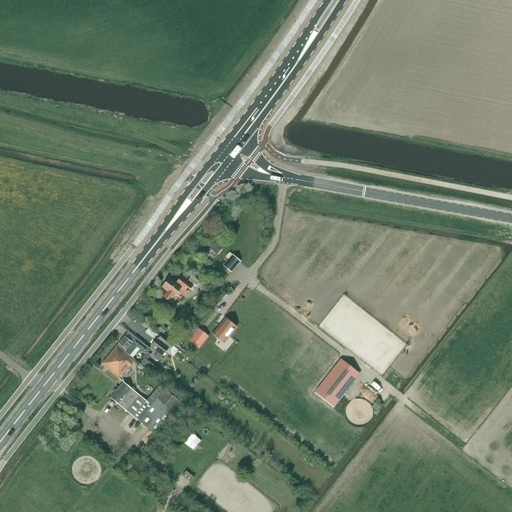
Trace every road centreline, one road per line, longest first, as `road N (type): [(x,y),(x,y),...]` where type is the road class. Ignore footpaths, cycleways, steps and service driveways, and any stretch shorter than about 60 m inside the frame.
road 1 (secondary): [(0,445),(220,161)]
road 2 (tertiary): [(283,178),(511,218)]
road 3 (secondary): [(228,150),(337,0)]
